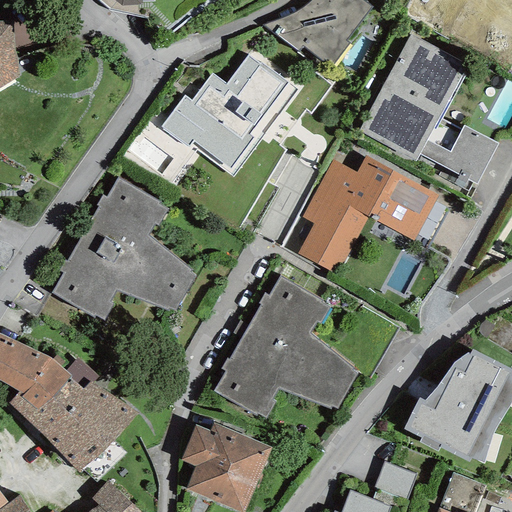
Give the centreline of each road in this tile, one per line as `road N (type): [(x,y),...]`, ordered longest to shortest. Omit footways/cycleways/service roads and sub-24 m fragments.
road 1 (residential): [(165,511),(170,441),(191,373),(262,247)]
road 2 (residential): [(155,64),(0,294)]
road 3 (residential): [(396,375),(511,153)]
road 4 (residential): [(296,511),(396,375)]
road 5 (residential): [(396,375),(490,290),(511,282)]
